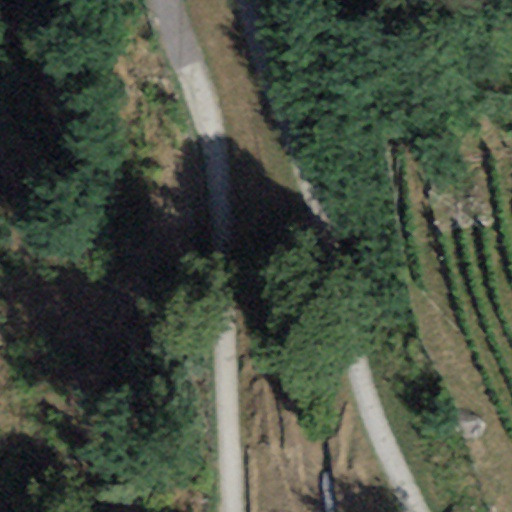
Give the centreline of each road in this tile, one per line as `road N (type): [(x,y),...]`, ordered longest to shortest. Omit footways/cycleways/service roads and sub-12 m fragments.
road 1 (residential): [(248,0),(308,181),(363,391),(419,511)]
road 2 (residential): [(229,511),(217,181),(205,115),(167,0)]
